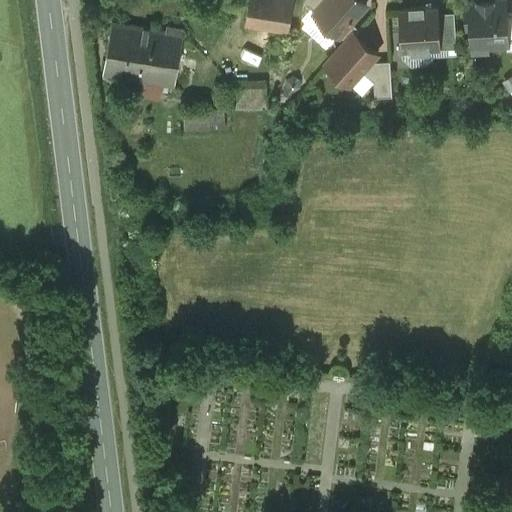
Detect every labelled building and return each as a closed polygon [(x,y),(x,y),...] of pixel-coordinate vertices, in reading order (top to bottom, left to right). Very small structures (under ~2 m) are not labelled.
[(292,0),(249,0),(246,21),(288,28),(292,0)] [(304,0),(305,1),(316,11),(325,0),(304,0)] [(367,1),(365,0),(325,0),(316,11),(315,12),(338,33),(339,33),(350,20),(367,1)] [(505,3),(491,4),(491,1),(479,1),(479,3),(466,3),(467,25),(471,25),(472,41),(485,40),(486,44),(506,43),(507,43),(505,13),(505,3)] [(422,4),(410,5),(411,7),(399,7),(401,50),(440,47),(440,32),(438,5),(422,6),(422,4)] [(359,27),(350,20),(339,33),(346,39),(354,31),(355,32),(359,27)] [(182,34),(112,22),(104,73),(173,84),(182,34)] [(346,39),(326,62),(349,82),(361,69),(372,57),(377,52),(355,32),(354,31),(346,39)] [(455,31),(440,32),(440,47),(456,46),(455,31)] [(390,59),(376,60),(372,57),(361,69),(373,80),(374,96),(392,95),(390,59)] [(265,80),(230,81),(230,107),(266,106),(265,80)]
